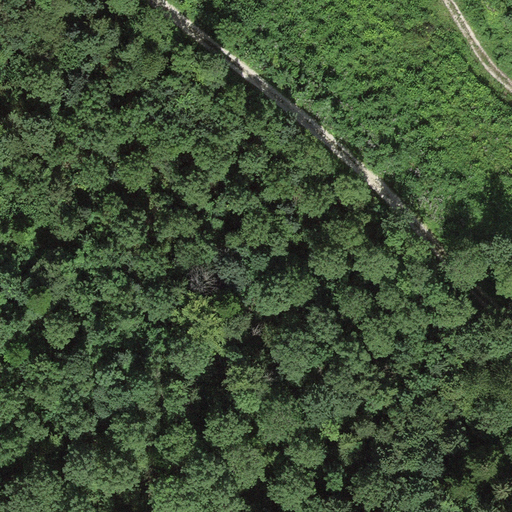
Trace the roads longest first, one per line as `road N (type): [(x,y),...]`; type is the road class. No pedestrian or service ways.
road 1 (track): [(511,332),(379,190),(151,0)]
road 2 (track): [(379,190),(152,83)]
